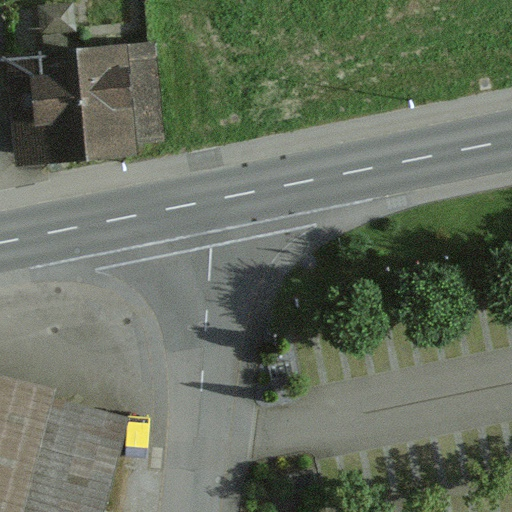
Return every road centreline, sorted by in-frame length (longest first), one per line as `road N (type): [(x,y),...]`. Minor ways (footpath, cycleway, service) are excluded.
road 1 (secondary): [(511,143),(203,205)]
road 2 (unclassified): [(203,205),(191,511)]
road 3 (secondary): [(203,205),(0,245)]
